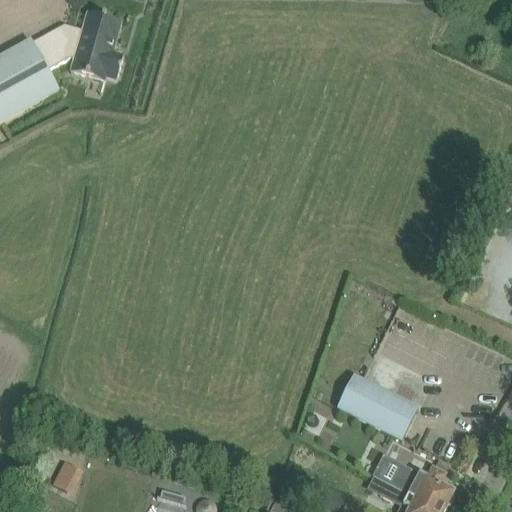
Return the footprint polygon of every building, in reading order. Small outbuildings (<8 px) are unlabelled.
[(87,16),(81,37),(65,33),(34,50),(47,74),(70,62),(74,63),(70,76),(104,85),(105,81),(116,84),(123,59),(113,56),(121,26),(109,22),(111,18),(101,15),(100,20),(87,16)] [(0,127),(59,95),(47,74),(34,50),(31,44),(0,61),(0,127)] [(336,411),(401,445),(418,413),(352,379),(336,411)] [(78,473),(65,466),(53,489),(66,495),(78,473)] [(400,470),(390,489),(433,511),(445,511),(447,509),(451,509),(454,503),(452,499),(453,497),(439,490),(445,478),(432,471),(426,483),(400,470)] [(314,486),(305,507),(316,511),(358,511),(347,507),(350,501),(343,499),(314,486)] [(386,487),(380,500),(402,511),(401,511),(433,511),(390,489),(386,487)] [(162,511),(194,511),(196,505),(166,498),(162,511)] [(198,508),(198,510),(198,511),(197,511),(214,511),(214,509),(213,508),(212,506),(211,505),(210,504),(209,504),(207,503),(206,503),(204,504),(203,504),(201,505),(200,506),(199,507),(198,508)]
